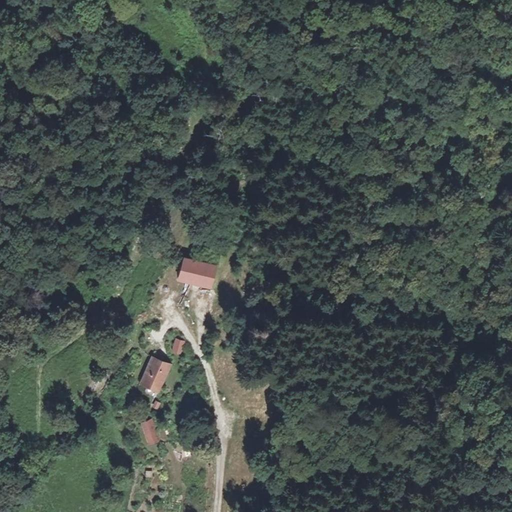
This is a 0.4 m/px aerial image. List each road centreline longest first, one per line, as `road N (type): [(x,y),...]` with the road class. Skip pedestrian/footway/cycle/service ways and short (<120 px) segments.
road 1 (track): [(424,295),(230,300),(119,355),(48,466),(0,494)]
road 2 (track): [(197,318),(221,442),(213,511)]
